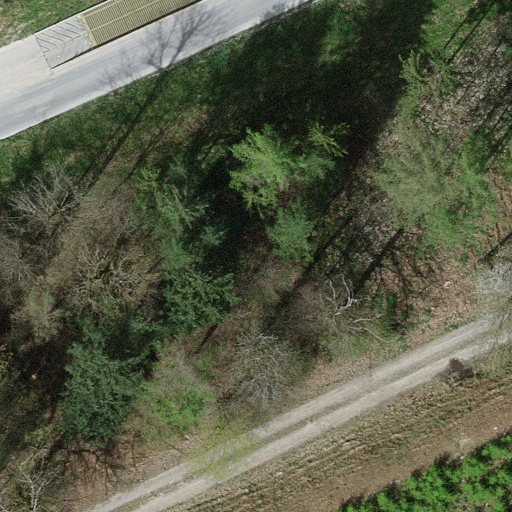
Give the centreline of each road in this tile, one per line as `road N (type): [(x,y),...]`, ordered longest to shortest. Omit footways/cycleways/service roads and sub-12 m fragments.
road 1 (track): [(99,511),(511,308)]
road 2 (track): [(210,0),(0,96)]
